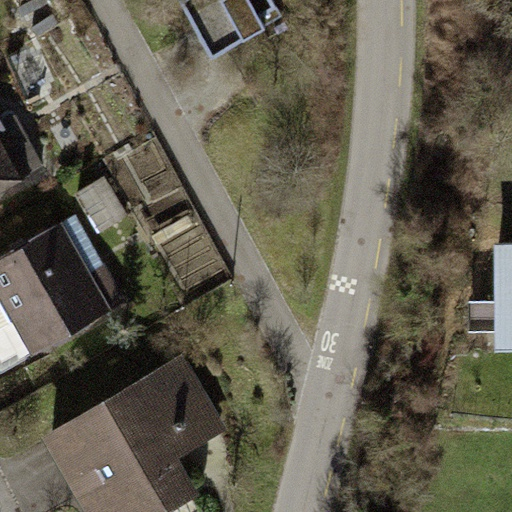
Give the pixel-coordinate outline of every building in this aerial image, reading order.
[(184,0),(215,57),(286,18),(276,0),(184,0)] [(0,190),(47,166),(20,114),(5,122),(0,112),(0,190)] [(0,329),(20,318),(38,352),(127,304),(78,216),(0,258),(0,329)] [(511,247),(502,248),(502,337),(511,336),(511,247)] [(95,414),(57,436),(99,511),(156,511),(194,492),(173,456),(221,429),(183,362),(94,412),(95,414)]
